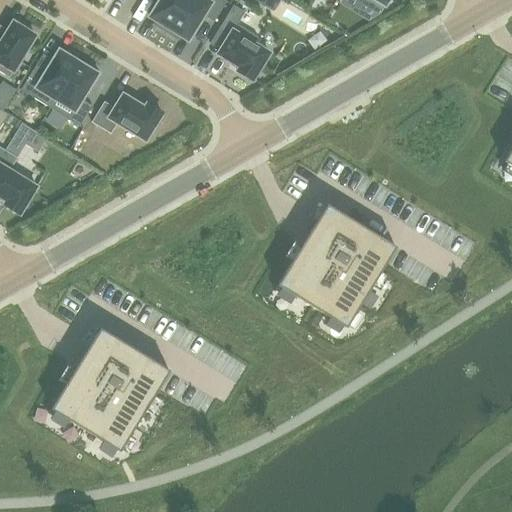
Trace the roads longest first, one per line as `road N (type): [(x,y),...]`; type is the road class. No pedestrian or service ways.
road 1 (tertiary): [(482,12),(245,145)]
road 2 (tertiary): [(245,145),(13,281)]
road 3 (residential): [(245,145),(215,100),(51,0)]
